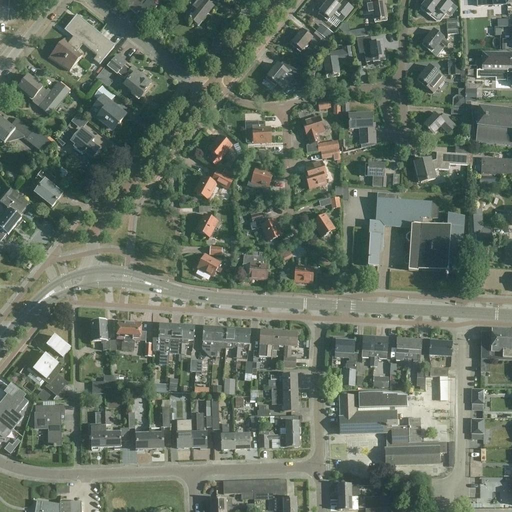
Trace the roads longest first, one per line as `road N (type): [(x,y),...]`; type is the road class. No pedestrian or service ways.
road 1 (unclassified): [(95,277),(98,221),(210,84)]
road 2 (residential): [(346,297),(341,275),(294,228),(285,106)]
road 3 (residential): [(448,511),(448,481),(459,461),(461,314)]
road 4 (residential): [(319,467),(316,305)]
road 5 (residential): [(210,84),(190,84),(89,0)]
road 6 (residential): [(78,475),(74,328)]
road 7 (tertiary): [(316,305),(178,292)]
road 8 (residential): [(192,471),(319,467)]
road 9 (residential): [(178,292),(175,170)]
